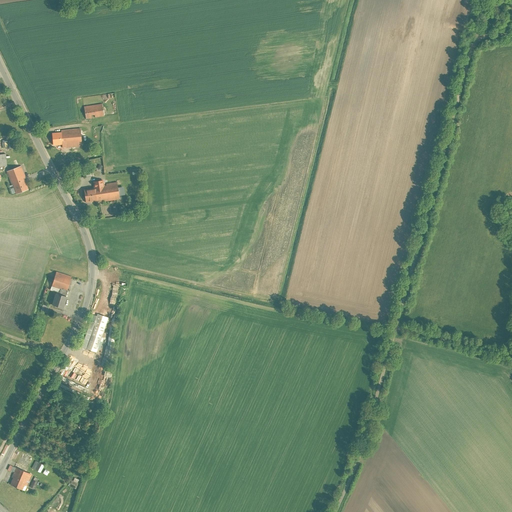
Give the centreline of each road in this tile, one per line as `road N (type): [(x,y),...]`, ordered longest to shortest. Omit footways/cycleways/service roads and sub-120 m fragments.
road 1 (track): [(334,511),(365,437),(469,52),(483,37),(511,34)]
road 2 (tertiary): [(0,470),(73,335),(91,276),(80,224),(0,66)]
